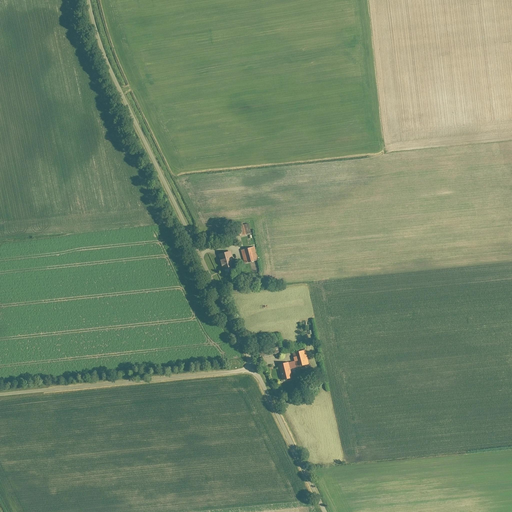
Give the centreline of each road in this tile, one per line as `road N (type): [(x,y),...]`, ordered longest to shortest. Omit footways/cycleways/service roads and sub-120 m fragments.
road 1 (unclassified): [(253,367),(131,108),(90,0)]
road 2 (unclassified): [(0,396),(253,367)]
road 3 (unclassified): [(326,511),(253,367)]
